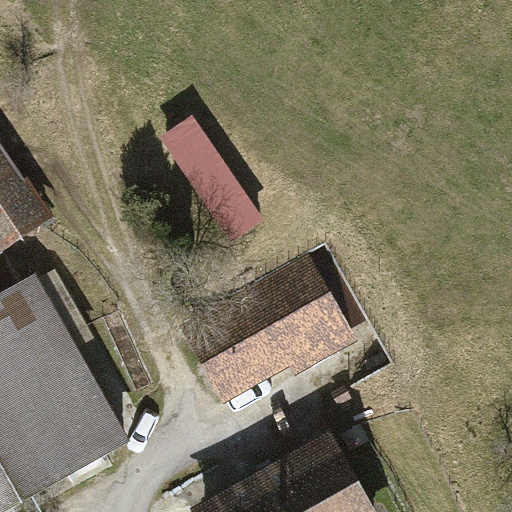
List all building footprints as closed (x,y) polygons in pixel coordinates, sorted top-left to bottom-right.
[(158,141),(232,247),(264,225),(189,118),(158,141)] [(0,260),(54,223),(0,146),(0,260)] [(231,397),(361,334),(322,253),(191,317),(231,397)] [(0,289),(0,511),(125,445),(32,273),(0,289)] [(368,511),(331,434),(259,469),(279,511),(368,511)] [(279,511),(259,469),(186,504),(190,511),(279,511)]
